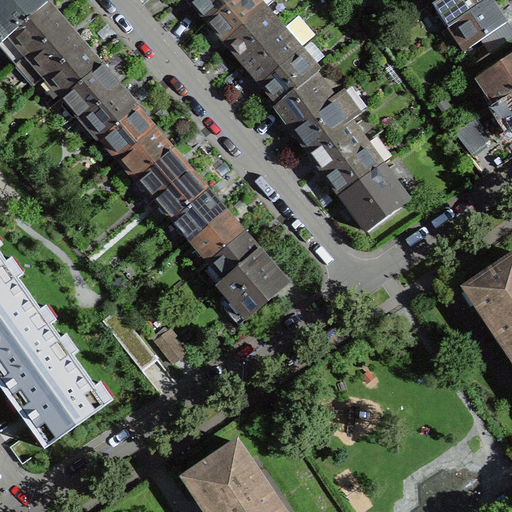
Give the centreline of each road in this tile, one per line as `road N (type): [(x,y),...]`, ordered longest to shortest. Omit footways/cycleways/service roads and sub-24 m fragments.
road 1 (residential): [(32,507),(360,286)]
road 2 (residential): [(114,0),(360,286)]
road 3 (residential): [(360,286),(511,183)]
